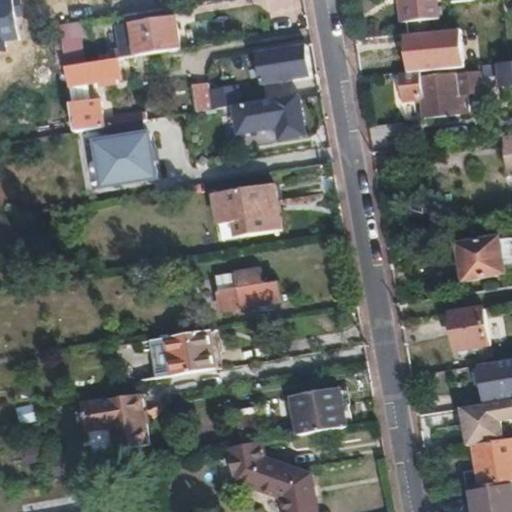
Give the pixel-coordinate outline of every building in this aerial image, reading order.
[(270,0),(275,12),(296,3),(294,0),(270,0)] [(408,20),(405,0),(399,0),(398,0),(400,21),(408,20)] [(405,0),(408,20),(438,16),(436,0),(405,0)] [(485,0),(473,2),(457,3),(464,68),(500,64),(492,0),(485,0)] [(139,56),(182,49),(177,18),(97,31),(98,36),(104,36),(105,45),(136,40),(139,56)] [(309,78),(305,47),(257,54),(261,83),(278,81),(278,83),(309,78)] [(119,59),(68,67),(71,87),(103,82),(104,87),(120,85),(119,77),(122,77),(119,59)] [(511,62),(500,64),(503,85),(511,84),(511,62)] [(206,77),(207,85),(208,90),(226,87),(225,75),(224,68),(209,70),(206,77)] [(420,73),(403,74),(406,102),(423,100),(425,118),(458,115),(456,95),(477,92),(475,73),(460,74),(461,80),(454,80),(454,75),(421,78),(420,73)] [(192,94),(195,113),(211,111),(208,90),(207,85),(191,88),(192,94)] [(211,111),(242,106),(238,85),(229,86),(226,87),(208,90),(211,111)] [(103,104),(75,108),(79,132),(112,126),(149,120),(148,113),(105,120),(103,104)] [(149,120),(112,126),(115,142),(111,142),(118,187),(168,179),(161,134),(151,136),(149,120)] [(282,231),(274,185),(215,195),(220,226),(234,224),(237,239),(282,231)] [(507,275),(502,239),(461,245),(466,281),(507,275)] [(279,303),(276,282),(263,285),(260,270),(238,273),(240,288),(219,292),(222,314),(244,310),(244,308),(279,303)] [(490,347),(484,311),(451,317),(457,352),(490,347)] [(210,370),(206,348),(212,346),(209,331),(151,340),(158,378),(210,370)] [(210,370),(216,369),(212,346),(206,348),(210,370)] [(485,386),(486,400),(511,397),(511,360),(471,365),(473,387),(485,386)] [(340,388),(294,396),(297,412),(301,436),(346,428),(340,388)] [(83,408),(87,432),(114,427),(147,422),(143,397),(83,408)] [(151,446),(147,422),(114,427),(118,451),(151,446)] [(114,427),(87,432),(91,456),(118,451),(114,427)] [(464,474),(467,490),(472,489),(482,488),(511,482),(511,439),(475,446),(479,471),(464,474)] [(286,511),(319,511),(313,476),(266,458),(255,487),(285,498),(286,511)] [(511,511),(511,482),(482,488),(472,489),(475,511),(511,511)]
